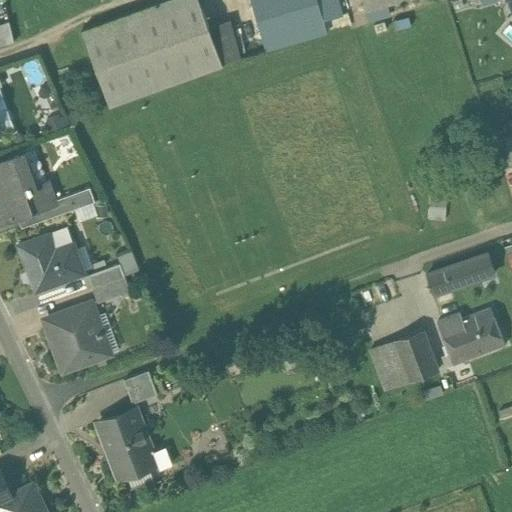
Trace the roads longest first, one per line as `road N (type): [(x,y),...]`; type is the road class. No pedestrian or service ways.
road 1 (track): [(40,403),(402,266)]
road 2 (residential): [(0,315),(93,511)]
